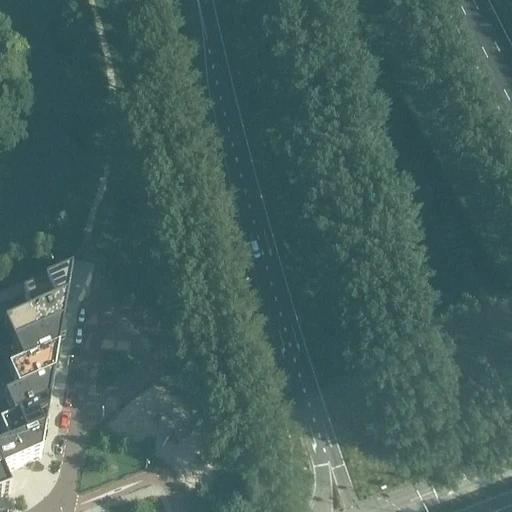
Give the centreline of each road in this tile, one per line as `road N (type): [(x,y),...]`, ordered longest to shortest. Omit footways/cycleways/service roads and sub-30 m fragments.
road 1 (motorway): [(205,0),(324,437)]
road 2 (residential): [(80,423),(97,311),(150,319),(160,333),(159,356),(130,384)]
road 3 (secondary): [(511,458),(398,502)]
